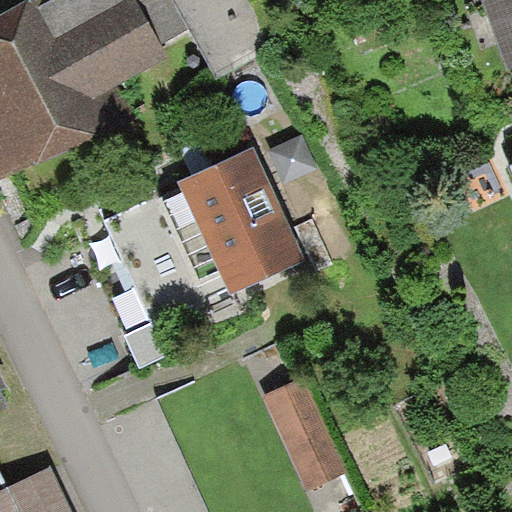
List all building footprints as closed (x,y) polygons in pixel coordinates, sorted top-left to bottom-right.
[(32,0),(19,0),(0,13),(0,177),(115,139),(94,101),(160,60),(155,49),(181,38),(217,86),(257,67),(270,36),(247,0),(43,0),(34,5),(32,0)] [(511,0),(472,0),(501,82),(511,78),(511,0)] [(250,155),(173,188),(222,302),(299,269),(250,155)] [(511,164),(498,171),(511,202),(511,164)] [(353,468),(310,369),(266,389),(309,487),(353,468)] [(0,511),(60,511),(42,475),(2,490),(0,485),(0,412),(9,408),(0,390),(0,511)]
